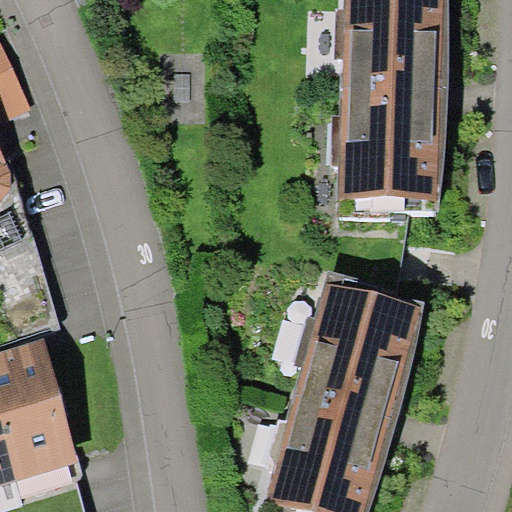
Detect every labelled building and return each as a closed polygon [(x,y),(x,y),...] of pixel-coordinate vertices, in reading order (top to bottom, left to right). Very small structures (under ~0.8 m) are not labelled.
[(446,0),(342,0),(337,195),(441,199),(444,87),(446,0)] [(0,41),(0,123),(31,109),(0,41)] [(7,163),(0,165),(0,202),(1,202),(11,188),(12,173),(7,163)] [(426,302),(331,275),(264,508),(277,511),(365,511),(391,423),(426,302)] [(13,347),(0,350),(0,415),(17,480),(79,464),(45,338),(13,347)] [(0,484),(17,480),(0,415),(0,484)]
